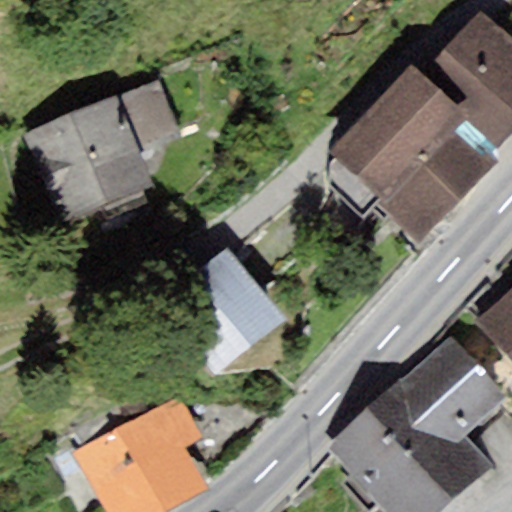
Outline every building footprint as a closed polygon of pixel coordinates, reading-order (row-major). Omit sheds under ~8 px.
[(511,132),(511,40),(480,11),(420,75),(467,119),(497,148),(511,132)] [(410,66),(327,154),(421,242),(492,168),(454,133),(467,119),(420,75),(410,66)] [(158,83),(26,137),(61,224),(156,186),(142,151),(180,135),(158,83)] [(215,378),(284,321),(225,251),(157,308),(215,378)] [(511,363),(511,291),(476,324),(511,363)] [(452,339),(325,447),(381,511),(447,511),(495,471),(466,437),(507,403),(452,339)] [(71,454),(105,511),(166,511),(208,488),(184,448),(201,438),(176,397),(71,454)]
